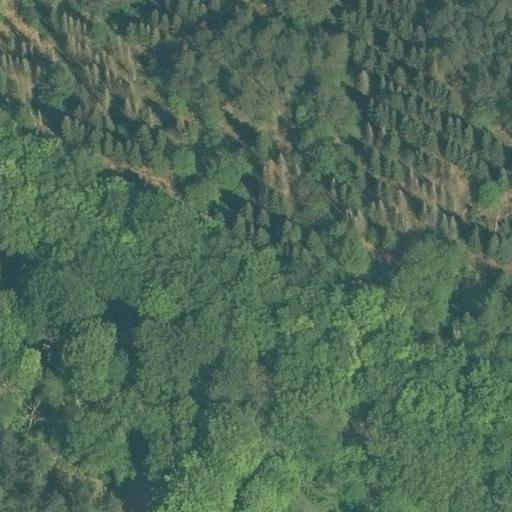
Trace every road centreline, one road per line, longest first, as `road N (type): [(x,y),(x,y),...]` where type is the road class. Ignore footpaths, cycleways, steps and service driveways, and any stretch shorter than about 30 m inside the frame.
road 1 (tertiary): [(498,511),(0,259)]
road 2 (track): [(219,511),(279,402)]
